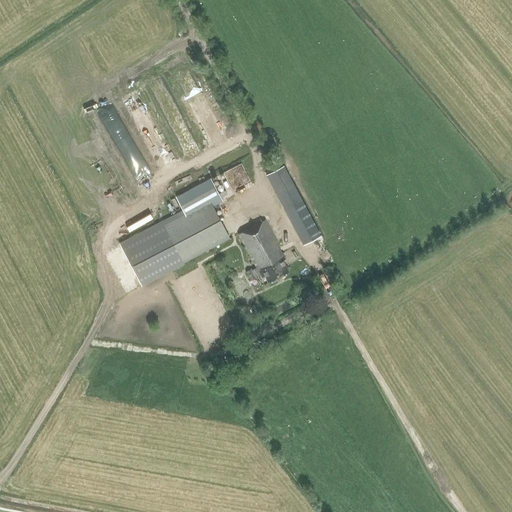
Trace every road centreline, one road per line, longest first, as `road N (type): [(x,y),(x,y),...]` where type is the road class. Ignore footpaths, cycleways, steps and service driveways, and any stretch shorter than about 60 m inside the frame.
road 1 (track): [(136,213),(113,237),(108,306),(95,334),(0,479)]
road 2 (track): [(302,288),(333,305),(464,511)]
